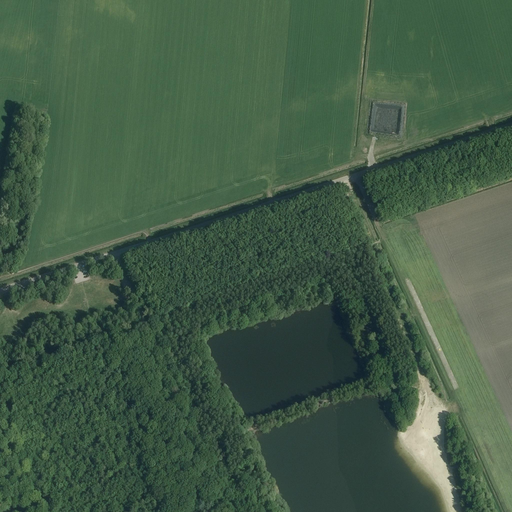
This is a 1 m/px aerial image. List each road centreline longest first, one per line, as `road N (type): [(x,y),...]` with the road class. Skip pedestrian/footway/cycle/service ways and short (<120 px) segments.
road 1 (unclassified): [(0,290),(511,124)]
road 2 (track): [(114,253),(230,511)]
road 3 (track): [(342,179),(441,411)]
road 4 (track): [(37,496),(145,326)]
road 5 (track): [(0,375),(145,326)]
road 6 (track): [(27,511),(37,496),(0,378)]
